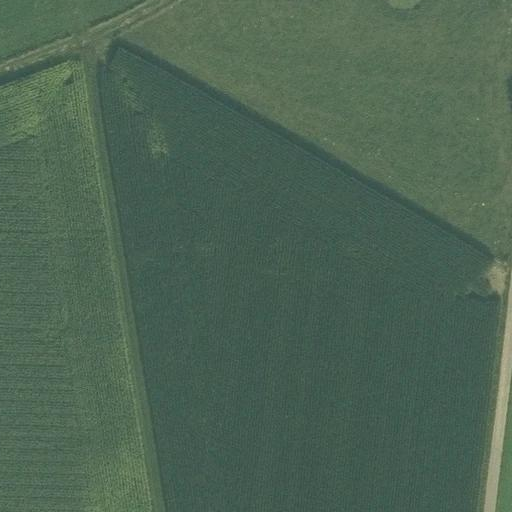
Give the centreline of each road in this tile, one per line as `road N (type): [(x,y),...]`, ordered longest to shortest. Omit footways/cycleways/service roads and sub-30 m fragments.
road 1 (track): [(156,511),(82,43)]
road 2 (unclassified): [(489,511),(511,318)]
road 3 (track): [(0,72),(106,34),(170,0)]
